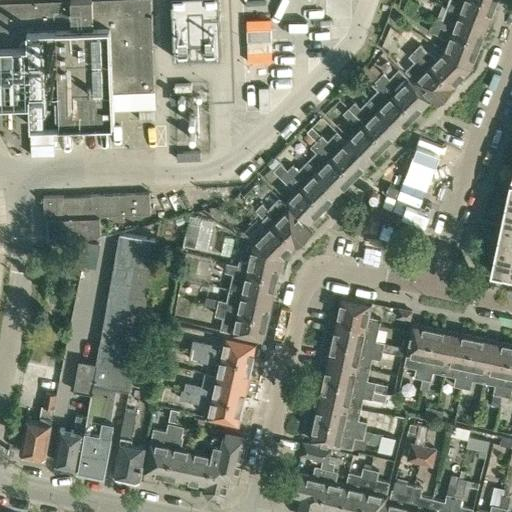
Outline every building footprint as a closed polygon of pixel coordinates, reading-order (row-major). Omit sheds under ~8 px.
[(15,54),(14,44),(15,44),(15,43),(27,42),(29,126),(82,124),(113,123),(112,110),(111,91),(153,89),(149,0),(0,0),(0,85),(16,85),(15,54)] [(190,57),(205,57),(221,56),(218,0),(171,0),(174,58),(190,57)] [(412,0),(407,0),(403,9),(414,14),(419,3),(412,0)] [(449,0),(446,9),(487,25),(495,4),(484,0),(449,0)] [(478,45),(487,25),(446,9),(442,18),(434,15),(430,27),(478,45)] [(453,87),(452,85),(409,43),(408,43),(390,26),(382,47),(386,51),(396,42),(406,52),(396,63),(415,80),(438,103),(453,87)] [(470,66),(478,45),(430,27),(429,30),(441,34),(440,37),(448,40),(445,48),(470,66)] [(409,43),(452,85),(470,66),(445,48),(435,58),(420,44),(414,38),(409,43)] [(400,129),(415,114),(378,78),(367,67),(361,73),(378,89),(369,98),(400,129)] [(429,99),(419,89),(398,69),(389,78),(384,72),(378,78),(415,114),(429,99)] [(400,129),(369,98),(360,107),(354,101),(348,107),(385,144),(400,129)] [(353,120),(360,127),(349,137),(370,159),(385,144),(348,107),(343,113),(352,122),(353,120)] [(154,119),(154,108),(137,109),(138,120),(154,119)] [(316,140),(353,177),(368,162),(336,131),(328,140),(322,134),(321,135),(312,126),(307,131),(316,140)] [(316,151),(307,160),(338,191),(353,177),(316,140),(310,146),(316,151)] [(177,152),(178,159),(201,159),(201,151),(177,152)] [(323,206),(338,191),(307,160),(298,169),(292,164),(286,170),(323,206)] [(309,221),(323,206),(286,170),(280,163),(273,169),(295,191),(287,199),(309,221)] [(43,196),(44,213),(44,217),(48,217),(48,240),(69,239),(100,233),(100,215),(150,214),(149,193),(43,196)] [(312,230),(300,218),(278,198),(268,209),(262,203),(257,208),(294,243),(297,246),(312,230)] [(511,202),(505,201),(500,224),(511,226),(511,202)] [(281,258),(294,243),(257,208),(255,211),(264,219),(260,222),(267,228),(252,244),(281,258)] [(195,247),(200,224),(188,222),(183,244),(195,247)] [(511,226),(500,224),(496,246),(511,249),(511,226)] [(78,469),(104,474),(112,433),(107,432),(116,386),(129,388),(131,379),(135,358),(156,238),(120,233),(97,364),(91,394),(87,417),(78,466),(78,469)] [(86,243),(82,267),(95,269),(100,246),(86,243)] [(217,260),(216,264),(276,278),(281,258),(252,244),(248,262),(239,260),(238,265),(217,260)] [(500,274),(500,275),(511,277),(511,249),(496,246),(491,269),(502,271),(501,274),(500,274)] [(272,298),(276,278),(216,264),(215,269),(232,273),(229,289),(272,298)] [(272,298),(229,289),(226,300),(218,299),(216,307),(267,318),(272,298)] [(379,328),(381,319),(367,316),(370,302),(342,296),(337,319),(379,328)] [(192,302),(180,300),(176,316),(188,318),(192,302)] [(263,339),(267,318),(216,307),(215,315),(223,316),(220,329),(263,339)] [(412,311),(399,308),(397,316),(410,319),(412,311)] [(337,319),(332,339),(396,353),(402,355),(404,346),(376,340),(379,328),(337,319)] [(143,322),(138,349),(153,352),(158,325),(143,322)] [(414,376),(423,378),(434,327),(414,322),(404,365),(416,368),(414,376)] [(434,371),(445,374),(454,331),(434,327),(423,378),(432,380),(434,371)] [(473,335),(454,331),(445,374),(456,376),(454,384),(462,386),(473,335)] [(226,335),(223,346),(193,339),(191,348),(251,362),(256,342),(226,335)] [(472,379),(484,382),(493,339),(473,335),(462,386),(461,393),(469,395),(472,379)] [(370,368),(372,357),(394,362),(396,353),(332,339),(328,359),(370,368)] [(511,348),(511,343),(493,339),(484,382),(495,384),(491,402),(500,404),(511,348)] [(219,365),(217,375),(247,382),(251,362),(191,348),(188,359),(219,365)] [(511,348),(500,404),(509,406),(511,391),(511,348)] [(147,360),(135,358),(131,379),(143,381),(147,360)] [(328,359),(323,379),(387,393),(389,384),(367,379),(370,368),(328,359)] [(73,390),(91,394),(97,364),(79,360),(73,390)] [(44,392),(40,415),(39,421),(25,419),(19,451),(22,451),(24,455),(30,456),(33,454),(45,456),(61,370),(43,367),(38,391),(44,392)] [(247,382),(217,375),(204,373),(201,385),(185,381),(183,389),(242,403),(247,382)] [(323,379),(319,399),(361,408),(363,397),(385,402),(387,393),(323,379)] [(238,423),(242,403),(183,389),(181,389),(179,398),(210,405),(207,416),(238,423)] [(319,399),(315,418),(373,432),(375,423),(358,419),(361,408),(319,399)] [(438,405),(437,409),(434,420),(447,423),(451,409),(438,405)] [(424,417),(434,420),(437,409),(427,406),(424,417)] [(171,408),(169,420),(176,422),(179,410),(171,408)] [(125,409),(120,435),(113,473),(126,476),(127,479),(133,480),(136,477),(140,478),(146,446),(132,443),(138,411),(125,409)] [(394,414),(391,431),(401,433),(405,416),(394,414)] [(67,464),(78,466),(87,417),(76,415),(73,431),(60,429),(54,461),(56,462),(59,465),(64,466),(67,464)] [(310,439),(339,446),(352,448),(356,447),(365,449),(367,439),(378,442),(380,433),(373,432),(315,418),(310,439)] [(146,470),(167,474),(178,424),(168,422),(166,430),(155,428),(146,470)] [(184,426),(178,424),(167,474),(186,479),(193,449),(181,447),(183,437),(182,436),(184,426)] [(216,438),(213,454),(206,483),(205,488),(209,496),(218,499),(225,493),(228,479),(237,481),(247,437),(225,432),(223,440),(216,438)] [(381,435),(378,450),(391,453),(395,438),(381,435)] [(469,436),(466,447),(487,452),(489,440),(469,436)] [(326,480),(328,470),(330,460),(333,448),(303,442),(301,455),(323,459),(321,467),(315,465),(312,476),(297,473),(292,494),(301,496),(297,510),(298,511),(318,511),(319,509),(326,480)] [(409,459),(420,462),(425,445),(413,442),(409,459)] [(436,448),(425,445),(420,462),(432,465),(436,448)] [(333,448),(330,460),(328,470),(326,480),(319,509),(331,511),(340,511),(347,485),(336,482),(338,471),(333,470),(338,449),(333,448)] [(186,479),(206,483),(213,454),(193,449),(186,479)] [(340,511),(362,511),(373,469),(363,467),(361,474),(350,472),(347,485),(340,511)] [(373,469),(362,511),(382,511),(389,481),(377,478),(379,471),(373,469)] [(429,511),(450,511),(459,478),(451,476),(445,500),(433,497),(429,511)] [(466,479),(459,478),(450,511),(472,511),(473,509),(460,506),(466,479)] [(386,511),(407,511),(414,485),(394,480),(386,511)] [(429,511),(433,497),(421,494),(422,487),(414,485),(407,511),(429,511)] [(477,511),(498,511),(500,506),(504,490),(496,488),(489,511),(478,509),(477,511)]
